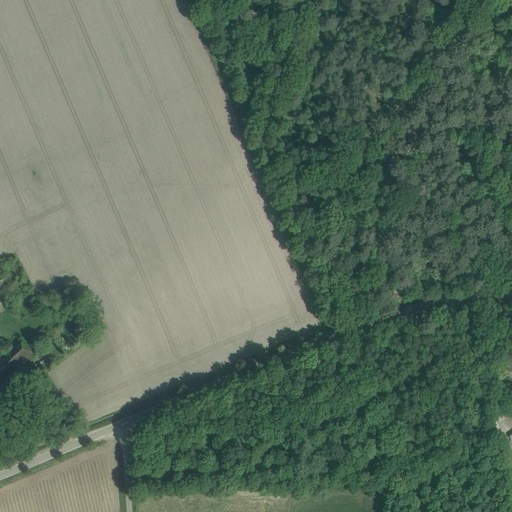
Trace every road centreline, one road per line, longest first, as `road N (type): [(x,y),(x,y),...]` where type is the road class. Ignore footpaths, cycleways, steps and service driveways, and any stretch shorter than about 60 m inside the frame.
road 1 (unclassified): [(126,423),(351,331),(511,296)]
road 2 (unclassified): [(0,474),(126,423)]
